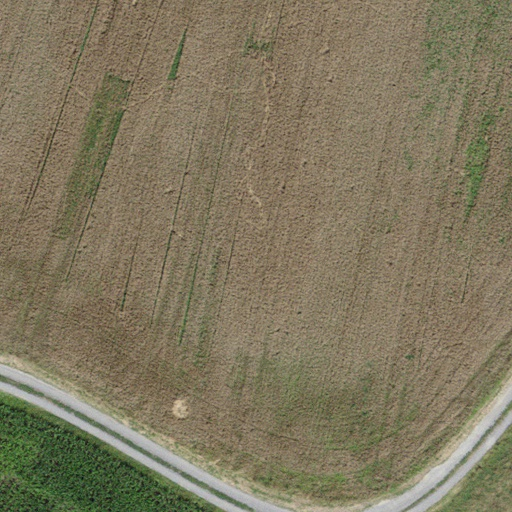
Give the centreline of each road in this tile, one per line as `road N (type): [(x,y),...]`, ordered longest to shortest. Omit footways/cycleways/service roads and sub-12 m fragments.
road 1 (track): [(0,372),(93,408),(263,511)]
road 2 (track): [(378,511),(449,471),(511,403)]
